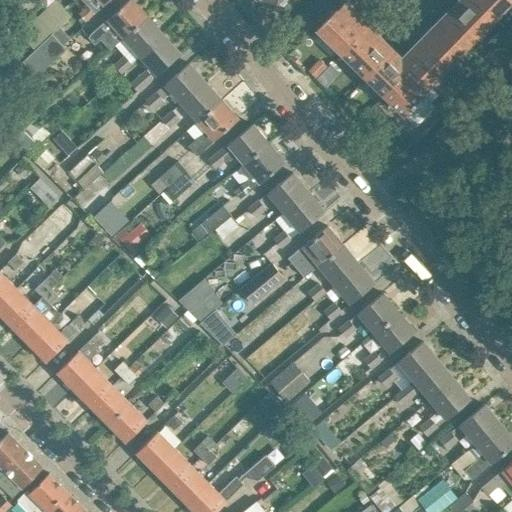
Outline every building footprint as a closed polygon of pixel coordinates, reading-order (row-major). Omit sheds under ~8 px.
[(33,50),(70,16),(55,0),(18,34),(33,50)] [(85,21),(108,0),(83,0),(88,5),(79,14),(85,21)] [(110,49),(123,37),(147,16),(132,0),(127,0),(87,36),(94,44),(100,39),(110,49)] [(297,0),(299,1),(299,0),(256,0),(259,3),(262,1),(270,9),(279,0),(297,0)] [(336,8),(317,28),(404,114),(405,113),(416,123),(415,125),(416,126),(435,106),(430,101),(437,94),(429,85),(477,36),(485,44),(486,43),(485,43),(503,24),(496,17),(511,0),(458,0),(402,57),(377,33),(345,1),(337,9),(336,8)] [(139,55),(163,34),(147,16),(123,37),(139,55)] [(72,18),(54,35),(65,47),(83,29),(72,18)] [(52,34),(22,61),(36,76),(66,49),(52,34)] [(137,92),(180,53),(163,34),(139,55),(149,66),(129,84),(137,92)] [(0,84),(23,63),(13,52),(0,63),(0,84)] [(121,74),(131,64),(123,55),(113,65),(121,74)] [(182,103),(206,82),(189,63),(174,76),(165,84),(182,103)] [(321,72),(315,78),(324,86),(329,80),(321,72)] [(482,79),(477,74),(468,82),(474,88),(482,79)] [(198,120),(221,100),(206,82),(182,103),(173,111),(179,119),(189,129),(198,120)] [(511,87),(468,132),(475,139),(481,133),(492,144),(489,148),(498,157),(496,159),(497,160),(511,144),(511,87)] [(163,100),(156,92),(146,102),(153,109),(163,100)] [(223,132),(238,118),(221,100),(198,120),(206,129),(188,146),(197,155),(223,132)] [(445,103),(439,109),(447,116),(452,110),(445,103)] [(173,111),(171,109),(161,119),(169,128),(179,119),(173,111)] [(41,121),(32,129),(41,139),(50,131),(41,121)] [(244,163),(268,143),(252,124),(208,160),(215,168),(226,159),(228,162),(237,154),(244,163)] [(22,128),(14,137),(27,150),(35,141),(22,128)] [(429,144),(421,135),(415,140),(423,149),(429,144)] [(423,149),(415,140),(409,145),(417,154),(423,149)] [(239,199),(284,162),(268,143),(244,163),(240,166),(250,178),(233,192),(239,199)] [(409,145),(403,151),(411,159),(417,154),(409,145)] [(45,150),(34,162),(43,170),(54,159),(45,150)] [(411,159),(403,151),(397,156),(401,160),(405,165),(411,159)] [(65,168),(82,189),(101,173),(85,153),(65,168)] [(23,160),(15,168),(25,177),(32,169),(23,160)] [(167,186),(185,170),(177,161),(150,185),(158,194),(167,186)] [(195,180),(185,170),(167,186),(176,197),(195,180)] [(284,211),(308,191),(292,172),(268,192),(284,211)] [(129,218),(102,188),(83,205),(110,235),(129,218)] [(300,231),(324,211),(308,191),(284,211),(300,231)] [(258,200),(247,208),(255,217),(266,209),(258,200)] [(61,234),(77,219),(63,203),(46,218),(61,234)] [(223,206),(200,223),(208,232),(230,214),(223,206)] [(123,227),(111,237),(130,254),(151,236),(140,222),(128,232),(123,227)] [(235,251),(253,234),(243,222),(224,238),(235,251)] [(200,223),(192,230),(199,239),(208,232),(200,223)] [(318,265),(343,244),(327,225),(288,257),(304,276),(318,265)] [(102,228),(93,237),(98,242),(107,233),(102,228)] [(290,238),(283,230),(273,239),(280,247),(290,238)] [(334,284),(359,263),(343,244),(318,265),(334,284)] [(23,261),(16,254),(7,261),(14,269),(23,261)] [(286,273),(274,260),(243,286),(252,296),(260,290),(262,293),(286,273)] [(350,303),(374,283),(359,263),(334,284),(350,303)] [(151,264),(146,269),(153,277),(162,270),(157,264),(151,264)] [(34,289),(42,296),(50,288),(62,277),(55,269),(34,289)] [(0,303),(17,287),(0,270),(0,303)] [(154,308),(162,299),(145,282),(136,290),(154,308)] [(326,292),(318,283),(308,292),(315,301),(326,292)] [(0,313),(12,325),(34,304),(17,287),(0,303),(0,313)] [(57,295),(50,288),(42,296),(34,304),(12,325),(29,343),(51,321),(51,322),(60,313),(50,302),(57,295)] [(213,290),(191,309),(201,321),(216,308),(223,302),(213,290)] [(374,332),(399,312),(383,292),(367,305),(358,312),(374,332)] [(341,311),(334,302),(322,311),(329,320),(341,311)] [(166,304),(154,315),(166,327),(178,316),(166,304)] [(390,351),(415,331),(399,312),(374,332),(390,351)] [(182,314),(175,321),(185,331),(192,324),(182,314)] [(77,316),(69,323),(76,331),(84,323),(85,322),(77,315),(77,316)] [(47,360),(68,339),(61,332),(51,322),(51,321),(29,343),(47,360)] [(345,337),(356,329),(349,321),(339,329),(345,337)] [(96,368),(88,360),(97,351),(95,348),(102,341),(95,334),(57,371),(75,389),(96,368)] [(343,341),(337,346),(345,355),(351,350),(343,341)] [(415,380),(439,360),(423,341),(399,361),(415,380)] [(380,359),(374,351),(363,359),(370,367),(380,359)] [(430,399),(454,379),(439,360),(415,380),(394,397),(401,405),(421,388),(430,399)] [(121,377),(129,369),(122,361),(113,369),(121,377)] [(293,361),(269,382),(285,401),(309,379),(293,361)] [(91,406),(113,385),(96,368),(75,389),(91,406)] [(129,369),(121,377),(128,384),(137,376),(129,369)] [(385,387),(396,378),(388,369),(377,378),(385,387)] [(446,418),(470,398),(454,379),(430,399),(446,418)] [(130,402),(120,392),(113,385),(91,406),(108,423),(130,402)] [(155,411),(164,403),(156,396),(148,404),(155,411)] [(126,441),(147,420),(130,402),(108,423),(126,441)] [(475,443),(500,422),(484,404),(469,416),(459,424),(475,443)] [(182,422),(174,414),(166,422),(173,430),(182,422)] [(436,427),(429,418),(419,426),(426,435),(436,427)] [(501,455),(511,445),(511,436),(500,422),(475,443),(469,448),(478,459),(465,471),(472,479),(501,455)] [(154,469),(175,448),(158,431),(137,452),(154,469)] [(0,463),(2,466),(22,445),(8,432),(2,438),(0,436),(0,463)] [(451,432),(440,440),(447,449),(458,440),(451,432)] [(416,433),(408,440),(416,450),(424,443),(416,433)] [(207,435),(201,442),(209,449),(215,443),(207,435)] [(200,457),(209,449),(201,442),(193,450),(200,457)] [(43,467),(22,445),(2,466),(24,486),(29,481),(43,467)] [(171,486),(192,466),(175,448),(154,469),(171,486)] [(216,456),(209,449),(200,457),(208,465),(216,456)] [(257,480),(274,465),(265,454),(238,478),(235,475),(218,492),(209,483),(188,503),(196,511),(214,511),(243,484),(240,481),(244,477),(257,480)] [(322,455),(313,463),(323,475),(332,468),(322,455)] [(358,458),(346,469),(367,491),(375,484),(362,469),(366,466),(358,458)] [(511,482),(511,460),(508,464),(480,487),(486,495),(497,486),(500,489),(510,480),(511,482)] [(188,503),(209,483),(192,466),(171,486),(188,503)] [(44,511),(65,489),(49,473),(31,491),(27,488),(17,499),(30,511),(38,511),(42,509),(44,511)] [(337,474),(326,482),(334,492),(345,484),(337,474)] [(379,486),(367,496),(369,499),(379,511),(387,511),(395,506),(379,486)] [(77,511),(83,507),(65,489),(44,511),(42,509),(38,511),(77,511)] [(365,494),(359,499),(363,504),(369,499),(367,496),(365,494)] [(2,496),(0,498),(0,511),(4,511),(11,505),(2,496)] [(265,511),(257,500),(241,511),(265,511)]
